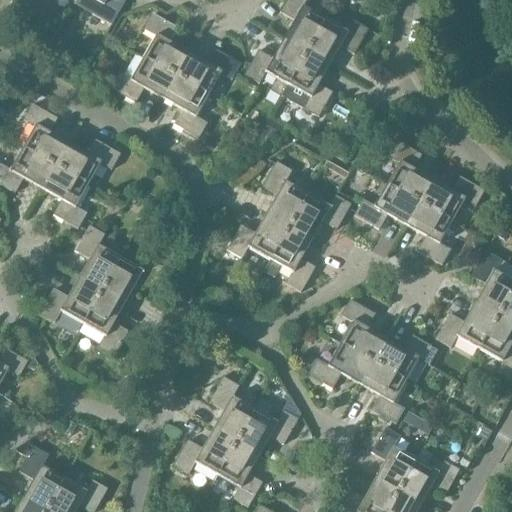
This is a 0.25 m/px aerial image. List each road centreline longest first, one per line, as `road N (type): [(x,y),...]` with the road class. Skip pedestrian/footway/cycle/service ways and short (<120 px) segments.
road 1 (residential): [(181,314),(201,208),(193,176),(170,152),(0,57)]
road 2 (residential): [(511,187),(415,97),(394,54),(405,0)]
road 3 (residential): [(261,333),(374,265),(419,290)]
